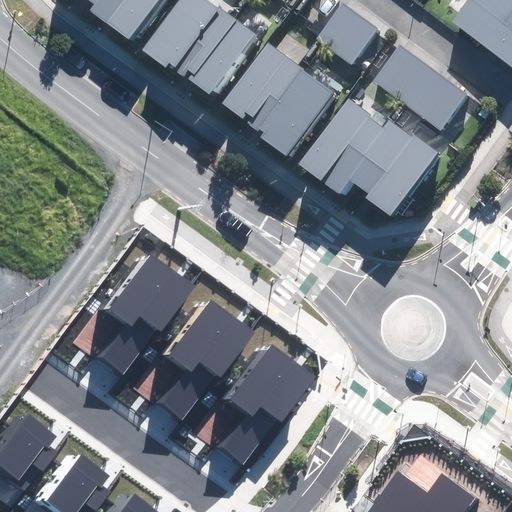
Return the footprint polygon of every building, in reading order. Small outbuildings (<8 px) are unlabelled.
[(130,38),(157,0),(100,0),(92,11),(130,38)] [(260,34),(210,0),(179,0),(145,50),(215,98),(260,34)] [(511,0),(471,0),(454,24),(511,66),(511,0)] [(375,25),(345,4),(320,39),(350,60),(375,25)] [(330,90),(269,45),(225,104),(286,149),(330,90)] [(470,95),(402,45),(376,81),(443,131),(470,95)] [(385,127),(346,100),(301,165),(340,192),(351,175),(370,189),(364,197),(392,216),(437,151),(390,119),(385,127)] [(163,332),(196,286),(150,254),(110,311),(127,323),(103,358),(126,374),(158,329),(163,332)] [(221,378),(253,331),(208,300),(168,357),(185,369),(161,404),(184,420),(216,374),(221,378)] [(286,422),(318,375),(272,344),(232,401),(249,413),(225,448),(249,464),(280,418),(286,422)] [(29,414),(0,451),(0,466),(19,481),(32,463),(44,472),(58,453),(49,445),(56,435),(29,414)] [(81,454),(45,501),(60,511),(77,511),(85,503),(96,511),(111,493),(101,485),(109,475),(81,454)] [(465,511),(476,496),(442,472),(427,493),(397,471),(366,511),(465,511)] [(159,511),(135,493),(120,511),(159,511)]
